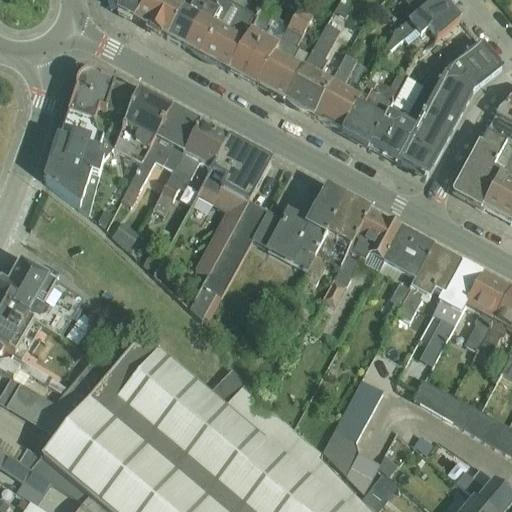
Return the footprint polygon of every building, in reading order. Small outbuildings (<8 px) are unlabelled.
[(114,0),(118,16),(135,20),(154,0),(114,0)] [(154,0),(135,20),(166,37),(181,10),(183,5),(175,0),(154,0)] [(433,0),(408,21),(420,36),(427,31),(435,41),(459,22),(440,0),(433,0)] [(181,10),(166,37),(183,47),(198,20),(181,10)] [(198,20),(183,47),(205,58),(220,31),(198,20)] [(220,31),(205,58),(230,71),(244,43),(220,31)] [(244,43),(230,71),(258,85),(272,58),(244,43)] [(480,46),(441,77),(471,96),(500,70),(480,46)] [(272,58),(258,85),(284,100),(299,73),(272,58)] [(299,73),(284,100),(312,116),(326,89),(299,73)] [(78,83),(61,135),(103,145),(102,139),(94,133),(91,125),(97,110),(105,112),(114,85),(91,76),(85,77),(78,83)] [(414,129),(394,167),(425,183),(471,96),(441,77),(414,129)] [(326,89),(312,116),(343,132),(355,110),(357,105),(326,89)] [(126,126),(157,142),(174,110),(137,90),(126,126)] [(494,117),(511,126),(511,99),(497,110),(494,117)] [(157,142),(183,156),(197,128),(200,124),(174,110),(157,142)] [(343,132),(341,138),(367,151),(382,124),(355,110),(343,132)] [(382,124),(367,151),(394,167),(414,129),(386,115),(382,124)] [(212,172),(227,145),(197,128),(183,156),(212,172)] [(61,135),(44,185),(90,217),(104,164),(98,162),(103,145),(61,135)] [(454,196),(482,211),(497,184),(501,176),(492,171),(506,146),(488,137),(483,148),(480,146),(454,196)] [(227,145),(212,172),(227,181),(221,192),(247,204),(268,167),(227,145)] [(511,192),(497,184),(482,211),(511,227),(511,192)] [(306,223),(303,227),(325,239),(348,252),(354,242),(366,219),(369,214),(324,190),(306,223)] [(247,204),(201,292),(221,302),(251,245),(306,274),(325,239),(303,227),(306,223),(287,213),(282,222),(247,204)] [(385,229),(366,219),(354,242),(371,251),(367,258),(382,266),(400,232),(387,225),(385,229)] [(121,229),(110,240),(126,255),(137,244),(121,229)] [(432,249),(400,232),(382,266),(414,283),(432,249)] [(21,268),(0,294),(14,303),(9,311),(34,325),(61,341),(84,302),(48,282),(50,279),(21,268)] [(335,282),(322,303),(334,311),(347,289),(335,282)] [(0,294),(0,350),(14,359),(34,325),(9,311),(14,303),(0,294)] [(462,349),(475,356),(489,328),(476,321),(462,349)] [(60,444),(45,462),(104,511),(350,511),(149,341),(116,378),(60,444)] [(14,359),(0,350),(0,376),(12,384),(20,370),(10,364),(14,359)] [(12,384),(0,405),(0,408),(60,444),(116,378),(96,366),(54,409),(12,384)] [(511,433),(424,392),(414,415),(511,461),(511,433)] [(511,511),(511,500),(471,468),(448,497),(465,511),(464,511),(511,511)]
